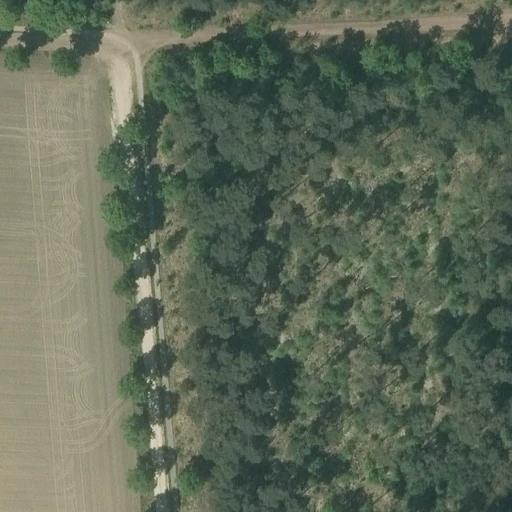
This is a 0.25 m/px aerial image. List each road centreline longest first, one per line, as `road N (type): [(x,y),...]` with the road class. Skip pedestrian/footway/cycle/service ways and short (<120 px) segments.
road 1 (track): [(158,511),(122,41)]
road 2 (track): [(511,16),(122,41)]
road 3 (track): [(122,41),(86,47),(0,40)]
